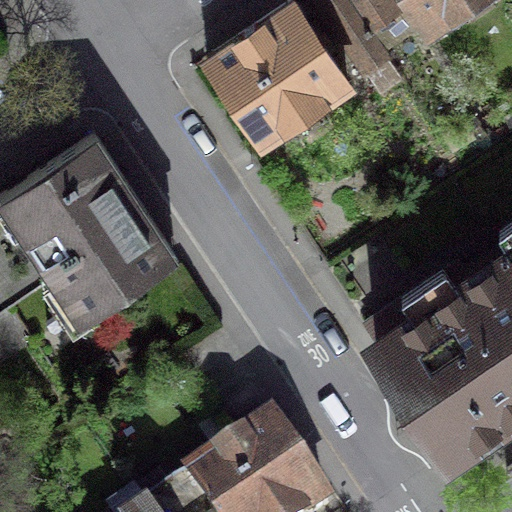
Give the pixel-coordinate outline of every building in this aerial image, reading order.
[(348,82),(293,0),(284,0),(207,52),(264,137),(348,82)] [(372,27),(353,0),(316,0),(365,70),(390,53),(372,27)] [(391,0),(353,0),(372,27),(398,10),(391,0)] [(467,0),(412,0),(429,26),(467,0)] [(93,129),(0,191),(0,306),(52,272),(80,314),(175,251),(93,129)] [(511,245),(465,277),(455,262),(365,323),(403,379),(398,382),(397,391),(409,410),(418,412),(423,408),(451,450),(511,408),(511,245)] [(309,511),(326,500),(270,416),(186,474),(211,511),(309,511)] [(159,472),(134,489),(149,511),(211,511),(186,474),(168,486),(159,472)] [(149,511),(134,489),(107,506),(111,511),(149,511)]
